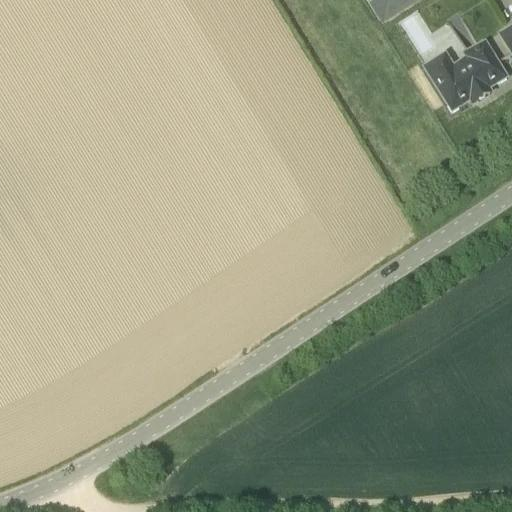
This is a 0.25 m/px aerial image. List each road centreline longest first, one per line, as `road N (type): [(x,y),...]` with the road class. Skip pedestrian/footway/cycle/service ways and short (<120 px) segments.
road 1 (unclassified): [(0,507),(103,458),(511,194)]
road 2 (track): [(511,504),(130,505),(78,502),(46,489)]
